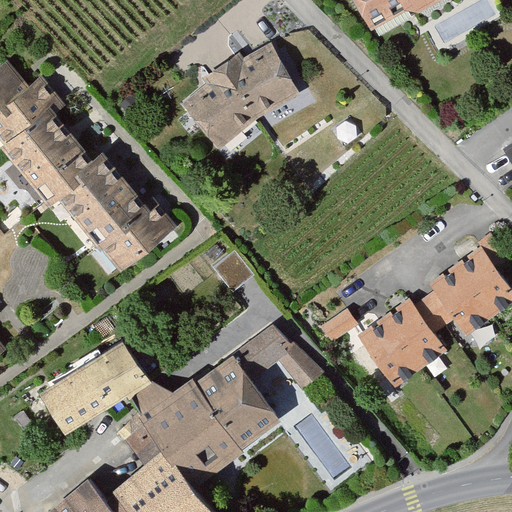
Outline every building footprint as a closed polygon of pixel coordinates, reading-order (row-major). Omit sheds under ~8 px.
[(349,0),(376,47),(461,0),(349,0)] [(209,88),(185,109),(222,155),(262,123),(305,99),(272,46),(246,62),(241,56),(204,81),(209,88)] [(8,64),(0,70),(0,143),(4,148),(0,151),(0,155),(51,219),(63,210),(120,281),(181,232),(157,202),(148,210),(107,159),(97,168),(55,116),(64,109),(44,84),(32,93),(8,64)] [(410,303),(362,338),(397,385),(445,350),(434,334),(459,316),(472,334),(511,303),(511,289),(497,269),(509,260),(491,236),(481,244),(482,248),(430,287),(436,294),(415,310),(410,303)] [(347,312),(323,329),(334,345),(358,328),(347,312)] [(110,506),(115,511),(215,511),(199,491),(286,423),(257,384),(281,367),(302,394),(324,377),(276,328),(177,398),(159,389),(129,346),(45,397),(71,436),(131,402),(142,414),(120,436),(150,471),(118,495),(120,499),(110,506)] [(47,511),(115,511),(110,506),(86,479),(47,511)]
